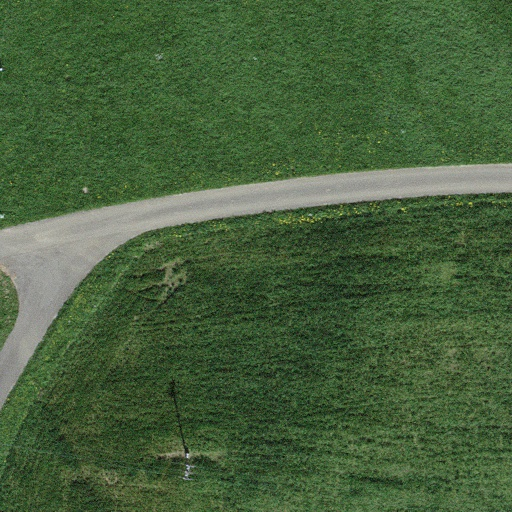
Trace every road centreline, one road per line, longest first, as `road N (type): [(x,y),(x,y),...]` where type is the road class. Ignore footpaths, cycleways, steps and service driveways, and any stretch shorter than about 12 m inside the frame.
road 1 (unclassified): [(0,243),(260,195),(511,178)]
road 2 (track): [(84,226),(0,382)]
